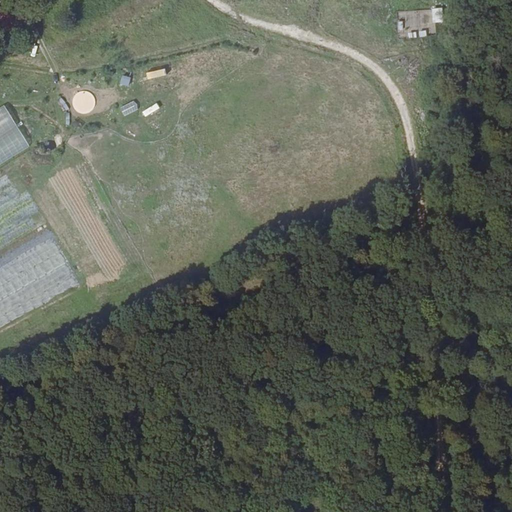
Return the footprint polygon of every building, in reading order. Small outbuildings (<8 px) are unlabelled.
[(444,8),(433,8),(433,23),(444,23),(444,8)] [(165,68),(147,73),(148,80),(167,75),(165,68)] [(136,88),(138,80),(123,75),(121,84),(136,88)] [(101,106),(92,91),(76,101),(85,115),(101,106)] [(0,140),(10,135),(19,153),(29,148),(8,108),(0,112),(0,140)] [(64,139),(66,132),(58,129),(56,137),(64,139)]
